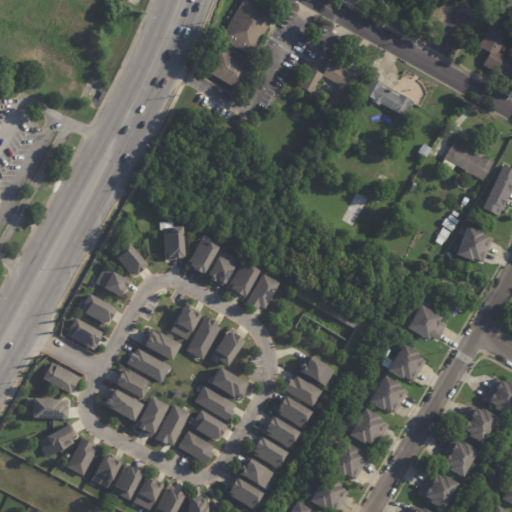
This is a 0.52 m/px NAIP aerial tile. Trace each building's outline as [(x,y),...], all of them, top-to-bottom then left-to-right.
[(252,0),(276,15),(251,56),(221,37),(243,0),(252,0)] [(503,0),(511,0),(511,22),(495,13),(499,6),(500,7),(503,0)] [(506,83),(487,73),(488,71),(481,67),(487,54),(477,49),(487,29),(489,30),(494,21),(511,30),(498,54),(511,61),(511,73),(507,83),(506,83)] [(253,67),(240,90),(208,72),(221,49),(253,67)] [(351,64),(362,71),(340,112),(327,105),(336,89),(337,90),(338,89),(339,89),(341,84),(324,75),(333,60),(348,68),(350,64),(351,64)] [(323,75),(313,94),(300,87),(311,68),(323,75)] [(395,94),(400,96),(401,94),(415,102),(410,110),(408,109),(403,117),(380,103),(380,105),(373,101),(374,99),(364,93),(372,78),(373,78),(378,68),(389,74),(383,84),(385,85),(383,87),(395,94)] [(321,121),(328,111),(333,115),(326,124),(321,121)] [(463,147),(482,157),(483,156),(485,157),(486,156),(496,161),(485,180),(457,165),(454,170),(443,164),(446,159),(454,142),(463,147)] [(425,143),(432,148),(427,155),(420,151),(425,143)] [(511,182),(511,185),(499,212),(498,212),(496,215),(482,209),(502,167),(511,171),(511,182)] [(447,218),(458,225),(453,232),(443,225),(447,218)] [(186,255),(183,256),(174,257),(174,256),(174,259),(165,260),(164,229),(178,228),(177,226),(184,225),(186,255)] [(490,241),(482,262),(475,259),(474,261),(458,255),(468,227),(483,232),(482,235),(488,238),(487,240),(490,241)] [(442,230),(449,236),(445,241),(438,236),(442,230)] [(214,248),(200,274),(184,266),(199,239),(214,248)] [(122,240),(142,265),(128,276),(108,252),(122,240)] [(232,259),(218,285),(203,277),(217,251),(232,259)] [(260,268),(246,295),(243,293),(243,294),(234,289),(232,292),(227,290),(243,259),(260,268)] [(98,265),(127,281),(118,297),(90,282),(98,265)] [(261,310),(257,307),(255,310),(243,304),(259,275),(277,285),(262,310),(261,310)] [(83,292),(112,307),(103,324),(75,308),(83,292)] [(443,326),(435,340),(430,337),(428,341),(408,328),(421,305),(442,317),(438,323),(444,326),(443,326)] [(192,314),(180,337),(166,330),(178,306),(192,314)] [(214,321),(216,322),(215,325),(220,328),(202,360),(186,351),(205,317),(211,321),(212,320),(214,321)] [(70,318),(98,333),(89,349),(83,346),(69,338),(61,334),(70,318)] [(173,343),(164,359),(135,344),(143,328),(173,343)] [(235,332),(243,338),(242,339),(245,341),(228,365),(212,354),(230,329),(235,332)] [(424,362),(411,383),(389,370),(404,345),(418,353),(417,355),(423,358),(422,360),(424,361),(424,362)] [(164,365),(156,381),(124,365),(132,349),(164,365)] [(327,380),(323,386),(301,372),(304,367),(305,367),(307,364),(306,364),(311,356),(333,370),(327,380)] [(70,384),(67,393),(40,381),(48,364),(76,377),(73,385),(70,384)] [(212,366),(245,385),(236,401),(203,382),(212,366)] [(144,385),(142,389),(144,390),(138,400),(110,384),(118,368),(145,383),(144,385)] [(317,390),(308,405),(279,388),(285,377),(289,379),(292,375),(317,390)] [(402,392),(405,394),(393,413),(385,408),(383,411),(369,402),(385,377),(398,385),(397,387),(403,391),(402,392)] [(505,382),(505,381),(511,385),(511,400),(503,416),(491,408),(492,406),(486,403),(487,401),(485,400),(489,394),(491,394),(494,389),(493,388),(496,383),(496,384),(498,381),(504,384),(505,382)] [(199,385),(231,403),(222,418),(190,400),(199,385)] [(136,404),(128,420),(99,405),(107,389),(136,404)] [(184,392),(181,398),(175,395),(178,389),(184,392)] [(161,405),(147,432),(130,424),(144,396),(161,405)] [(64,406),(64,418),(27,416),(28,397),(60,399),(59,406),(64,406)] [(308,421),(307,421),(306,421),(302,428),(277,413),(286,397),(313,412),(308,421)] [(169,404),(187,414),(170,443),(152,433),(169,404)] [(480,410),(481,409),(494,417),(479,443),(466,436),(467,433),(462,430),(463,429),(461,428),(465,421),(467,422),(469,417),(468,416),(472,411),(474,408),(479,412),(480,410)] [(382,425),(385,427),(374,446),(366,442),(365,443),(351,435),(365,409),(379,417),(378,419),(383,423),(382,425)] [(225,427),(224,428),(225,429),(221,436),(219,436),(217,439),(214,438),(213,440),(191,427),(200,411),(226,425),(225,427)] [(297,441),(296,442),(295,441),(291,449),(262,432),(265,425),(269,427),(273,419),(275,419),(276,418),(302,433),(297,441)] [(72,424),(78,436),(73,439),(76,444),(48,458),(40,441),(72,424)] [(213,448),(211,452),(213,453),(207,465),(178,448),(188,432),(214,447),(213,448)] [(285,462),(285,463),(284,462),(279,469),(250,452),(253,446),(257,448),(262,440),(263,441),(264,438),(290,453),(285,462)] [(92,444),(92,445),(91,447),(98,451),(84,476),(67,467),(82,439),(92,444)] [(461,444),(461,443),(474,451),(459,477),(446,469),(447,467),(442,464),(444,461),(442,461),(446,455),(447,456),(450,450),(449,450),(452,444),(453,445),(455,442),(460,445),(461,444)] [(369,460),(356,481),(349,476),(348,478),(333,469),(349,443),(362,451),(361,453),(367,457),(366,458),(369,460)] [(115,457),(117,458),(116,459),(122,462),(108,489),(92,480),(106,453),(109,455),(110,454),(115,457)] [(267,482),(263,488),(241,474),(244,469),(245,469),(247,466),(246,465),(250,459),(273,473),(267,482)] [(133,466),(134,467),(135,465),(142,469),(141,470),(144,472),(131,498),(114,489),(127,463),(133,466)] [(511,505),(511,506),(497,498),(511,472),(511,505)] [(441,476),(455,483),(439,510),(427,502),(428,500),(423,497),(424,494),(423,493),(426,488),(427,488),(430,483),(429,483),(432,477),(433,478),(435,475),(440,478),(441,476)] [(338,486),(344,489),(343,491),(345,493),(334,511),(329,511),(311,502),(325,476),(339,484),(338,486)] [(155,482),(158,483),(158,482),(164,485),(150,511),(133,502),(147,477),(155,482)] [(260,503),(260,504),(256,501),(252,509),(230,496),(232,494),(229,492),(237,479),(238,480),(239,479),(265,494),(260,503)] [(175,487),(185,492),(184,493),(187,495),(177,511),(155,511),(169,484),(175,487)] [(199,499),(205,499),(205,507),(207,507),(207,511),(189,511),(189,496),(199,496),(199,499)] [(291,511),(298,502),(311,511),(310,511),(291,511)]
